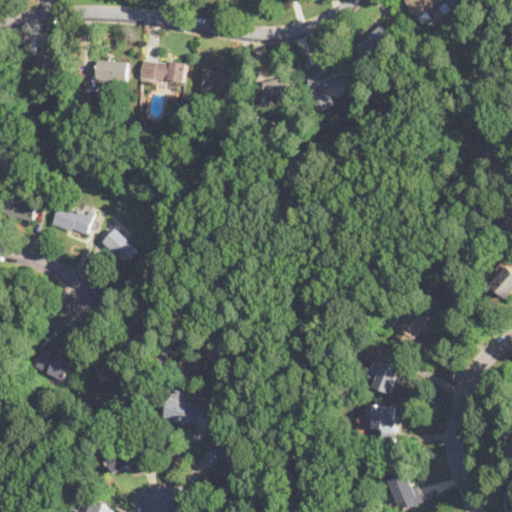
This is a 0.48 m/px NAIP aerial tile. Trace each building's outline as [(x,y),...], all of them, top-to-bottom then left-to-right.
[(442,0),(406,0),(419,18),(442,0)] [(368,61),(394,39),(383,23),(357,44),(368,61)] [(42,73),(74,72),(74,52),(42,54),(42,73)] [(187,62),(167,59),(167,62),(144,58),(141,77),(156,78),(156,76),(186,80),(187,62)] [(132,61),(100,59),(99,78),(131,80),(132,61)] [(348,59),(308,75),(322,108),(334,103),(327,87),(355,76),(348,59)] [(237,90),(238,70),(202,68),(201,88),(237,90)] [(297,94),(293,76),(264,82),(268,101),(297,94)] [(40,197),(13,193),(9,217),(36,221),(40,197)] [(54,223),(90,234),(96,213),(61,202),(54,223)] [(511,231),(510,233),(499,217),(511,207),(511,231)] [(142,248),(118,226),(104,240),(128,263),(142,248)] [(511,267),(496,285),(511,297),(511,295),(511,267)] [(450,314),(458,307),(460,309),(480,293),(467,278),(440,301),(450,314)] [(25,307),(20,326),(0,320),(0,296),(12,300),(10,303),(25,307)] [(151,296),(140,325),(171,337),(182,308),(151,296)] [(397,333),(412,345),(433,316),(419,305),(397,333)] [(42,344),(32,365),(67,380),(76,361),(42,344)] [(106,376),(135,366),(129,350),(100,360),(106,376)] [(386,355),(374,386),(393,394),(406,363),(386,355)] [(371,376),(380,378),(382,362),(374,361),(371,376)] [(200,427),(206,406),(172,395),(166,416),(200,427)] [(397,404),(373,404),(373,439),(397,439),(397,404)] [(511,417),(495,418),(495,453),(511,452),(511,417)] [(239,474),(254,459),(224,430),(210,444),(239,474)] [(147,436),(123,448),(121,444),(107,451),(118,474),(147,460),(146,457),(156,452),(147,436)] [(421,500),(410,470),(390,478),(402,507),(421,500)] [(83,511),(90,497),(109,505),(105,511),(76,511),(77,511),(79,511),(83,511)]
